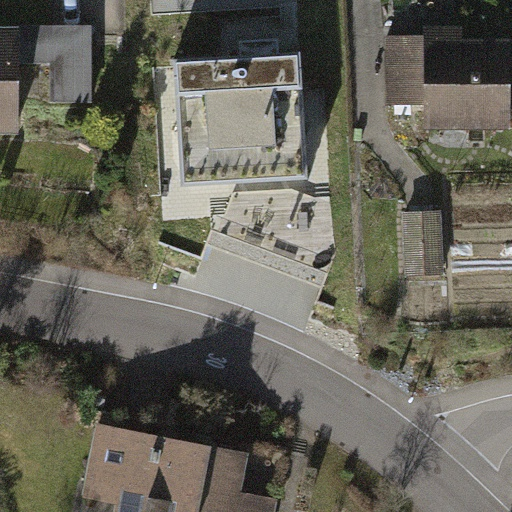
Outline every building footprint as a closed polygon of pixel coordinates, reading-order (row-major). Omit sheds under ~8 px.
[(96,31),(0,31),(0,134),(24,135),(24,66),(53,66),(53,104),(96,104),(96,31)] [(431,44),(389,44),(389,104),(428,104),(428,128),(511,128),(511,48),(444,48),(444,37),(431,37),(431,44)] [(293,42),(172,50),(180,174),(300,167),(293,42)] [(445,275),(443,214),(410,215),(412,276),(445,275)] [(250,459),(102,431),(90,492),(161,505),(159,511),(274,511),(276,502),(243,496),(250,459)]
